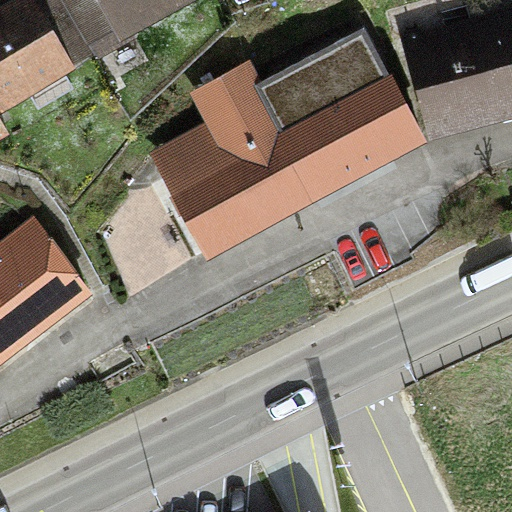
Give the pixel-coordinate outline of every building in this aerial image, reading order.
[(20,0),(0,12),(0,111),(67,69),(23,0),(20,0)] [(23,0),(67,69),(105,46),(76,0),(23,0)] [(193,0),(88,0),(115,49),(196,5),(193,0)] [(511,17),(405,47),(430,140),(511,118),(511,17)] [(171,185),(211,258),(415,149),(358,42),(260,95),(249,76),(193,105),(222,158),(171,185)] [(28,230),(0,249),(0,368),(83,310),(28,230)]
